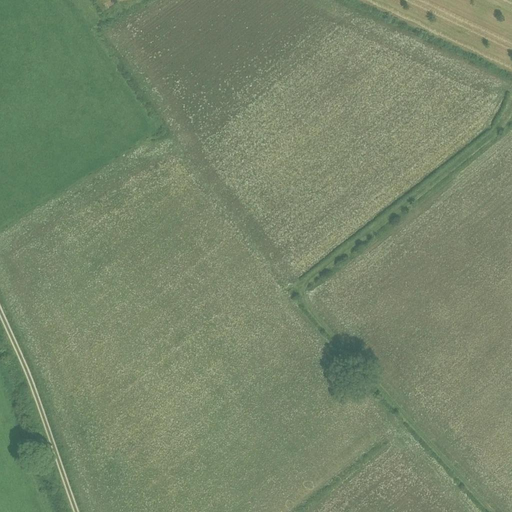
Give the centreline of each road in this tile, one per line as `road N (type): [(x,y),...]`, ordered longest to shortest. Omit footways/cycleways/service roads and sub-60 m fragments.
road 1 (track): [(511,101),(500,131),(302,286),(307,305),(494,511)]
road 2 (track): [(76,511),(0,310)]
